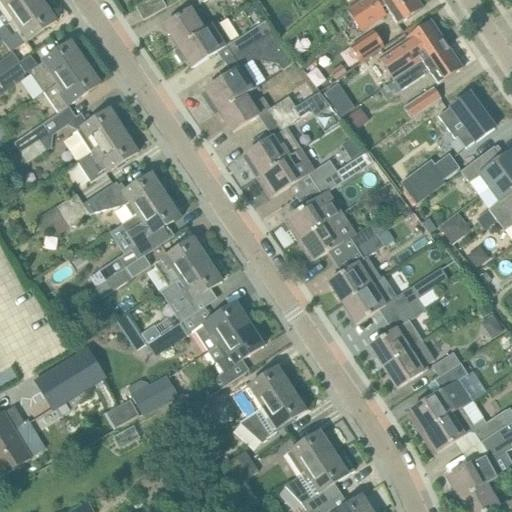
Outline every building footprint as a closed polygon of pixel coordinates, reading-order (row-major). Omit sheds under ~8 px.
[(10,23),(42,1),(41,0),(0,0),(0,15),(3,13),(10,23)] [(161,0),(152,0),(136,9),(143,22),(166,8),(161,0)] [(363,0),(346,11),(346,12),(353,22),(386,0),(363,0)] [(398,26),(406,21),(422,10),(415,0),(386,0),(353,22),(360,33),(386,16),(384,13),(387,11),(398,26)] [(57,22),(42,1),(10,23),(25,44),(57,22)] [(181,16),(164,27),(178,48),(204,31),(190,10),(181,16)] [(232,44),(226,47),(233,58),(274,31),(267,21),(232,44)] [(178,48),(173,51),(182,65),(186,62),(191,70),(226,47),(232,44),(218,22),(204,31),(178,48)] [(393,80),(446,46),(431,22),(406,39),(408,41),(380,60),(393,80)] [(233,58),(225,64),(232,75),(246,66),(245,65),(264,54),(277,57),(285,70),(298,62),(274,31),(233,58)] [(350,49),(360,64),(383,48),(373,33),(350,49)] [(38,66),(30,72),(44,93),(54,86),(86,64),(71,43),(55,55),(38,66)] [(438,86),(446,81),(462,70),(446,46),(393,80),(384,86),(385,87),(379,91),(386,101),(395,96),(425,75),(422,72),(426,69),(438,86)] [(58,114),(84,97),(100,85),(86,64),(44,93),(58,114)] [(0,77),(0,96),(25,79),(23,77),(16,66),(0,77)] [(202,94),(201,95),(202,96),(205,102),(213,115),(218,112),(218,113),(248,94),(248,93),(258,87),(246,66),(232,75),(226,78),(205,91),(206,92),(202,94)] [(338,85),(327,93),(341,116),(353,109),(338,85)] [(410,118),(440,98),(433,89),(404,109),(410,118)] [(263,144),(246,155),(251,163),(247,166),(256,179),(299,151),(286,130),(311,113),(309,110),(324,100),(319,92),(305,102),(296,108),(275,122),(281,133),(272,139),(271,139),(263,144)] [(248,94),(218,113),(232,134),(249,124),(258,118),(265,113),(262,109),(267,106),(263,99),(255,104),(248,94)] [(469,95),(438,118),(455,141),(458,139),(466,150),(474,143),(474,144),(476,142),(477,143),(494,130),(494,129),(497,126),(484,108),(480,111),(469,95)] [(270,109),(267,111),(268,112),(275,122),(296,108),(290,99),(289,97),(273,107),(270,109)] [(92,153),(124,132),(110,111),(73,135),(73,136),(67,141),(80,161),(92,153)] [(13,144),(15,147),(8,151),(13,160),(20,155),(40,142),(34,131),(13,144)] [(92,153),(80,161),(77,162),(91,184),(106,175),(138,154),(124,132),(92,153)] [(40,142),(20,155),(27,165),(47,152),(40,142)] [(494,148),(460,173),(469,184),(480,178),(489,190),(511,172),(511,153),(511,152),(502,159),(494,148)] [(299,151),(256,179),(264,192),(268,190),(274,198),(288,188),(297,183),(304,194),(315,187),(314,187),(335,173),(329,162),(315,172),(301,150),(299,151)] [(423,171),(402,186),(412,199),(433,184),(435,187),(439,184),(464,165),(456,154),(427,175),(423,171)] [(353,163),(360,173),(372,165),(366,155),(353,163)] [(511,172),(489,190),(479,197),(489,210),(488,211),(496,221),(511,209),(511,172)] [(304,208),(287,219),(293,228),(289,231),(297,243),(327,224),(340,216),(326,194),(343,184),(336,174),(335,173),(314,187),(315,187),(321,198),(313,203),(304,208)] [(116,183),(83,205),(53,225),(60,235),(69,228),(70,229),(90,216),(126,206),(134,218),(166,197),(152,175),(124,194),(116,183)] [(53,225),(83,205),(76,195),(56,209),(55,207),(34,222),(41,233),(53,225)] [(134,218),(122,225),(136,248),(141,254),(168,237),(163,229),(167,227),(180,218),(177,214),(180,213),(179,210),(177,207),(176,204),(174,202),(171,199),(169,201),(166,197),(134,218)] [(511,209),(496,221),(504,232),(511,227),(511,209)] [(327,224),(297,243),(305,256),(309,253),(314,260),(315,262),(332,251),(340,246),(349,240),(356,250),(378,236),(371,226),(354,237),(340,216),(327,224)] [(23,232),(15,219),(5,225),(14,238),(23,232)] [(345,273),(328,283),(342,305),(380,280),(365,258),(394,241),(387,231),(378,237),(378,236),(356,250),(363,261),(354,267),(345,273)] [(162,261),(153,267),(167,288),(176,282),(208,261),(206,258),(210,255),(199,238),(195,241),(194,240),(177,251),(162,261)] [(131,251),(99,272),(105,282),(125,269),(138,261),(131,251)] [(208,261),(176,282),(184,294),(181,296),(187,305),(189,304),(205,293),(222,282),(208,261)] [(98,286),(95,288),(102,299),(132,279),(125,269),(105,282),(98,286)] [(380,280),(342,305),(356,326),(373,315),(381,309),(376,300),(387,293),(380,280)] [(418,286),(386,305),(393,317),(419,300),(425,297),(418,286)] [(426,311),(419,300),(393,317),(400,327),(426,311)] [(212,320),(193,332),(206,354),(217,346),(250,325),(236,304),(219,315),(212,320)] [(161,337),(148,346),(154,356),(188,335),(181,324),(161,337)] [(224,357),(216,362),(223,373),(231,368),(247,358),(264,347),(250,325),(217,346),(224,357)] [(423,343),(411,326),(397,335),(395,331),(370,347),(383,369),(423,343)] [(155,327),(141,336),(148,346),(161,337),(155,327)] [(434,361),(423,343),(383,369),(397,390),(423,373),(428,370),(426,366),(434,361)] [(87,352),(37,383),(53,410),(104,379),(87,352)] [(453,354),(432,368),(439,379),(461,365),(453,354)] [(461,365),(439,379),(445,389),(458,381),(467,375),(466,373),(461,365)] [(245,390),(259,411),(292,390),(278,369),(245,390)] [(180,373),(170,379),(177,391),(187,384),(180,373)] [(179,395),(168,376),(150,386),(149,383),(142,382),(128,389),(143,416),(179,395)] [(428,400),(411,411),(424,432),(425,433),(450,416),(463,407),(472,402),(458,381),(445,389),(441,392),(436,395),(428,400)] [(209,397),(203,387),(186,399),(192,408),(209,397)] [(306,411),(292,390),(259,411),(239,424),(259,443),(274,433),(306,411)] [(209,397),(192,408),(198,416),(215,405),(209,397)] [(130,401),(106,414),(114,430),(139,417),(130,401)] [(424,432),(420,435),(429,449),(433,446),(438,454),(455,443),(464,437),(469,434),(476,436),(480,443),(511,422),(511,418),(507,410),(506,410),(488,422),(485,418),(475,425),(463,407),(450,416),(425,433),(424,432)] [(14,408),(0,416),(0,474),(1,476),(30,459),(13,430),(24,423),(14,408)] [(464,469),(447,479),(459,501),(487,485),(503,477),(493,460),(511,449),(511,422),(480,443),(487,454),(489,456),(475,463),(470,466),(464,469)] [(320,433),(303,444),(288,454),(301,476),(334,454),(320,433)] [(232,475),(252,463),(245,452),(226,466),(232,475)] [(285,487),(302,505),(306,511),(309,511),(331,498),(326,491),(355,472),(343,454),(337,458),(334,454),(301,476),(285,487)] [(252,463),(232,475),(239,486),(258,472),(252,463)] [(487,485),(459,501),(465,511),(491,511),(500,507),(487,485)] [(371,511),(362,497),(345,508),(339,511),(371,511)]
